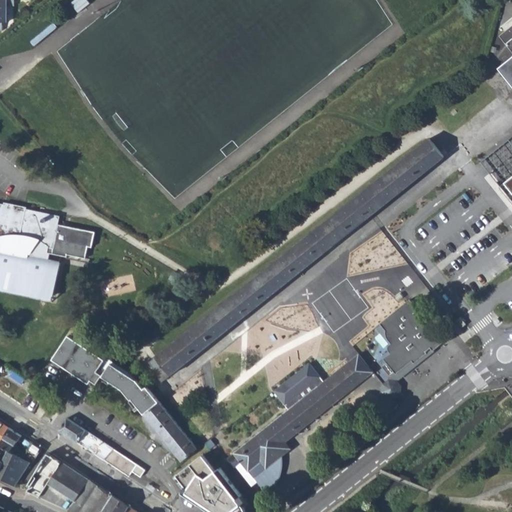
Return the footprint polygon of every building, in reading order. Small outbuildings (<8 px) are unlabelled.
[(73,0),(72,2),(80,11),(91,2),(89,0),(73,0)] [(511,24),(500,33),(507,41),(511,37),(511,24)] [(511,37),(507,41),(511,48),(511,56),(499,67),(511,82),(511,37)] [(371,214),(443,156),(428,138),(357,195),(157,357),(155,358),(150,363),(156,371),(154,372),(163,382),(371,214)] [(511,175),(500,186),(511,200),(511,175)] [(6,205),(0,203),(0,287),(28,293),(29,290),(46,293),(56,295),(63,262),(50,259),(52,253),(69,256),(69,254),(88,257),(90,245),(94,246),(97,230),(59,223),(61,215),(27,209),(28,206),(6,202),(6,205)] [(411,298),(381,323),(386,330),(387,332),(387,334),(389,338),(390,339),(391,341),(392,342),(390,343),(389,344),(388,345),(388,348),(389,350),(382,356),(386,360),(381,363),(390,374),(394,370),(396,373),(402,369),(405,373),(416,364),(415,363),(428,352),(427,350),(431,347),(434,350),(435,349),(445,341),(433,325),(429,328),(419,317),(423,313),(411,298)] [(460,317),(455,320),(462,328),(466,324),(460,317)] [(381,323),(376,326),(390,343),(392,342),(391,341),(390,339),(389,338),(387,334),(387,332),(386,330),(381,323)] [(106,358),(69,334),(54,358),(71,370),(91,382),(93,379),(98,371),(106,358)] [(390,374),(391,379),(400,379),(435,350),(435,349),(434,350),(431,347),(427,350),(428,352),(415,363),(416,364),(405,373),(402,369),(396,373),(394,370),(390,374)] [(311,362),(276,391),(290,409),(229,458),(236,468),(243,462),(255,478),(284,455),(292,449),(286,442),(375,371),(360,353),(325,381),(311,362)] [(183,460),(198,448),(149,387),(146,389),(138,379),(112,362),(104,375),(123,388),(133,399),(183,460)] [(101,373),(98,371),(93,379),(95,381),(98,382),(104,375),(101,373)] [(391,379),(385,384),(384,392),(389,390),(393,389),(398,380),(391,379)] [(403,387),(398,380),(393,389),(389,390),(384,392),(388,398),(396,399),(402,394),(403,387)] [(99,450),(96,455),(104,460),(113,448),(84,427),(68,417),(59,430),(88,449),(91,445),(99,450)] [(0,428),(0,444),(10,428),(3,424),(0,428)] [(15,446),(22,436),(10,428),(0,444),(0,447),(22,458),(26,453),(15,446)] [(0,478),(15,486),(32,460),(34,461),(42,449),(32,443),(26,453),(22,458),(0,447),(0,478)] [(146,470),(113,448),(104,460),(130,476),(133,471),(141,476),(146,470)] [(48,453),(24,490),(39,498),(48,484),(62,462),(48,453)] [(216,471),(203,455),(178,475),(186,486),(182,493),(210,511),(245,511),(246,511),(245,509),(244,507),(242,504),(246,500),(238,489),(228,477),(221,468),(216,471)] [(284,455),(255,478),(269,495),(270,495),(271,493),(272,492),(272,491),(274,490),(274,489),(275,489),(275,488),(275,487),(276,486),(277,485),(278,483),(279,481),(279,480),(280,480),(280,479),(281,478),(281,477),(281,476),(282,475),(282,474),(282,473),(282,472),(283,472),(283,471),(283,470),(283,469),(283,468),(283,466),(284,466),(284,460),(284,458),(284,457),(284,456),(284,455)] [(48,484),(61,492),(75,471),(62,462),(48,484)] [(61,492),(74,500),(88,480),(75,471),(61,492)] [(88,480),(74,500),(68,511),(70,511),(82,511),(99,487),(88,480)] [(99,487),(82,511),(100,511),(110,494),(99,487)] [(110,494),(100,511),(125,511),(129,506),(110,494)]
